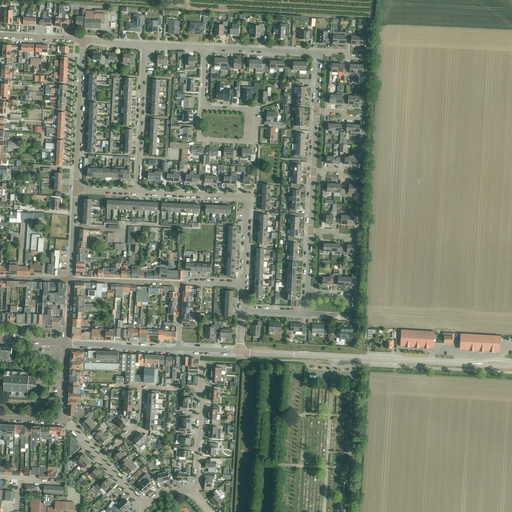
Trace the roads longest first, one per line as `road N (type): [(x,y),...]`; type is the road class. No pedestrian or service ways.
road 1 (secondary): [(473,364),(239,351)]
road 2 (residential): [(138,190),(145,44)]
road 3 (residential): [(82,41),(76,187)]
